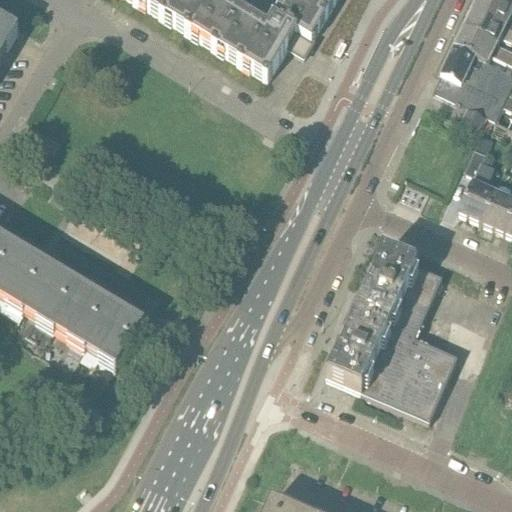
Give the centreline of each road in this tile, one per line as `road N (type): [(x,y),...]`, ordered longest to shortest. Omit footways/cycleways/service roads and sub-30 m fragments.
road 1 (tertiary): [(332,157),(149,511)]
road 2 (residential): [(332,157),(80,21)]
road 3 (residential): [(354,211),(453,0)]
road 4 (residential): [(511,509),(308,418)]
road 5 (tertiary): [(200,511),(275,338)]
road 6 (tertiary): [(275,338),(353,168)]
road 7 (residential): [(511,283),(354,211)]
road 8 (residential): [(275,338),(300,331),(354,211)]
road 9 (tertiary): [(411,24),(382,54),(332,157)]
road 10 (residential): [(0,155),(80,21)]
road 11 (tertiary): [(353,168),(411,24)]
